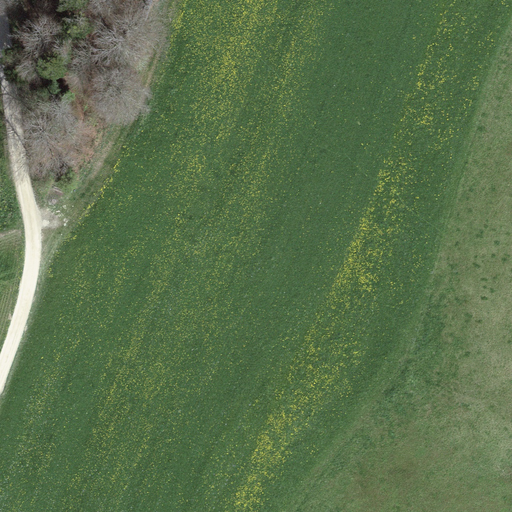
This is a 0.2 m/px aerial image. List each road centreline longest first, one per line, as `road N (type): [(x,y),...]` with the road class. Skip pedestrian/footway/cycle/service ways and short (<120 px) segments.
road 1 (track): [(0,13),(32,235),(26,293),(0,376)]
road 2 (track): [(32,235),(64,217),(104,156),(161,0)]
